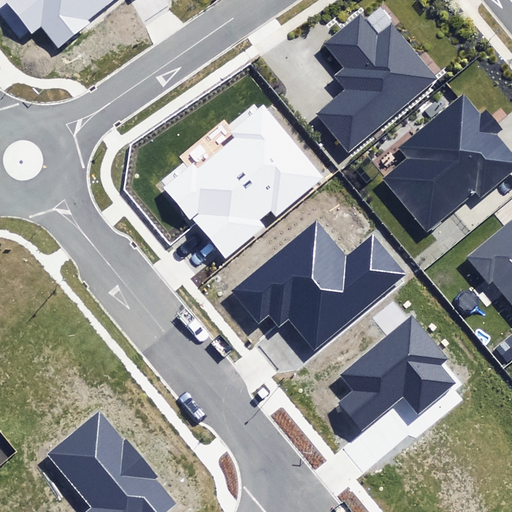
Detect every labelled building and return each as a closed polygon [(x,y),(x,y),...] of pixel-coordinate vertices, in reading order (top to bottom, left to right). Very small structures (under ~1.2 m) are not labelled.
[(41,28),(57,48),(90,22),(86,18),(108,0),(0,0),(30,36),(41,28)] [(314,114),(347,152),(434,77),(390,28),(378,38),(359,16),(326,44),(345,66),(334,76),(345,88),(314,114)] [(381,181),(425,233),(474,192),(481,199),(511,172),(511,150),(498,134),(503,129),(488,111),(480,117),(462,96),(401,147),(409,157),(381,181)] [(196,223),(225,258),(263,226),(258,220),(270,211),(276,218),(325,178),(263,103),(230,130),(237,139),(197,172),(192,166),(167,187),(196,223)] [(494,280),(511,302),(511,218),(466,256),(489,284),(494,280)] [(232,293),(258,324),(270,314),(280,326),(287,320),(313,351),(408,274),(375,233),(346,256),(318,223),(232,293)] [(339,404),(361,430),(404,395),(418,413),(455,383),(442,368),(450,361),(413,316),(341,374),(354,391),(339,404)] [(87,511),(165,511),(176,503),(156,479),(159,475),(126,437),(124,442),(98,412),(48,455),(92,508),(87,511)]
